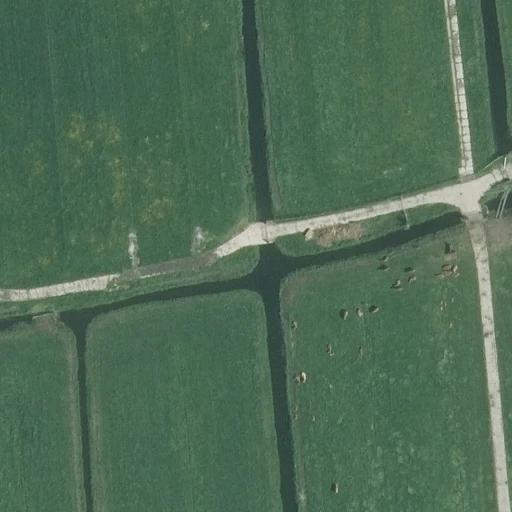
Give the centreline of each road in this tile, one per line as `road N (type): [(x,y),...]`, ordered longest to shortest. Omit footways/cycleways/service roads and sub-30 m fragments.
road 1 (track): [(0,295),(201,262),(260,234),(467,191)]
road 2 (track): [(499,511),(480,241),(467,191)]
road 3 (track): [(449,0),(467,191),(511,171)]
